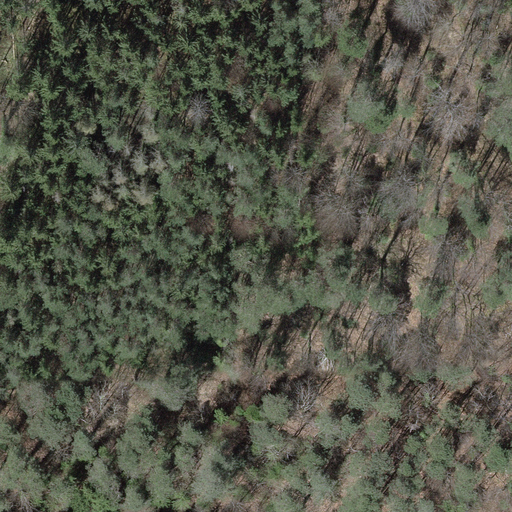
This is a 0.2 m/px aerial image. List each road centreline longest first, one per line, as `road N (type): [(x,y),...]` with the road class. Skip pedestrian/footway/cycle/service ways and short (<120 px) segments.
road 1 (track): [(511,336),(90,436),(0,465)]
road 2 (track): [(0,151),(37,0)]
